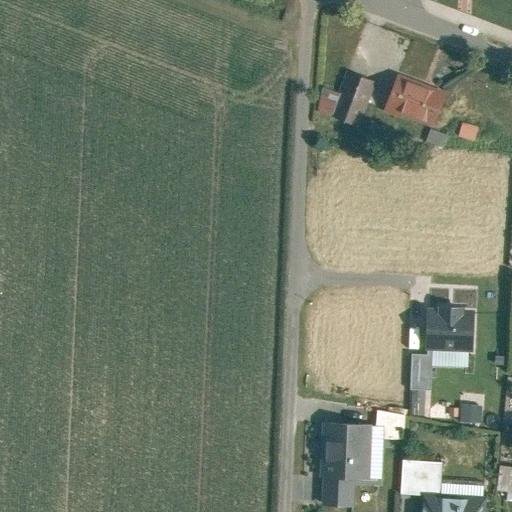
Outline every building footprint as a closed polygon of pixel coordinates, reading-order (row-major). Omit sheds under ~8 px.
[(330,117),(360,129),(377,85),(348,74),(330,117)] [(397,80),(386,114),(432,130),(444,96),(397,80)] [(479,131),(464,125),(459,138),(474,144),(479,131)] [(431,132),(426,146),(443,152),(448,139),(431,132)] [(475,314),(429,312),(427,354),(473,357),(475,314)] [(411,394),(432,395),(434,358),(413,357),(411,394)] [(482,421),(482,404),(463,404),(462,421),(482,421)] [(379,413),(378,441),(405,442),(406,419),(379,413)] [(356,481),(370,482),(372,429),(324,427),(322,480),(324,480),(356,481)] [(401,497),(425,499),(423,511),(485,511),(487,500),(440,496),(442,467),(404,464),(401,497)] [(511,465),(502,465),(500,491),(511,492),(511,465)] [(356,481),(324,480),(323,510),(354,511),(356,481)]
